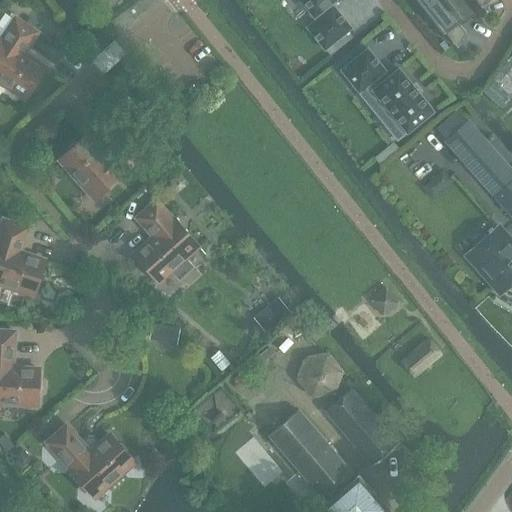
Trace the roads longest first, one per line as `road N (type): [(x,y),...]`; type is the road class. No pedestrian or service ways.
road 1 (residential): [(106,378),(88,336),(102,264),(10,159),(35,119),(182,0)]
road 2 (residential): [(511,22),(489,59),(453,71),(439,66),(385,0)]
